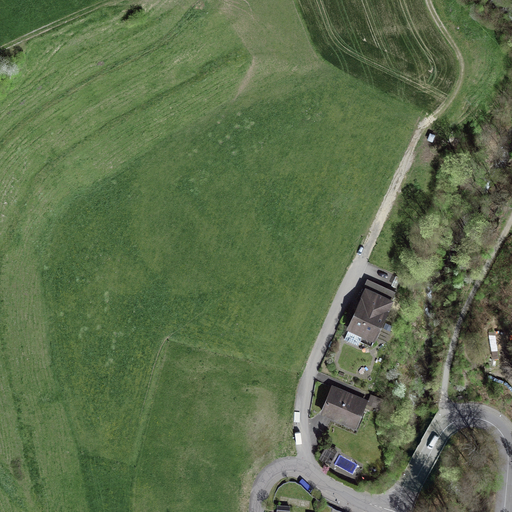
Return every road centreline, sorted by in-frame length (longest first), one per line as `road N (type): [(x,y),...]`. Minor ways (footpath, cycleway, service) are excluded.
road 1 (track): [(428,0),(458,60),(457,85),(420,132),(361,260)]
road 2 (tertiary): [(504,511),(505,441),(474,417),(456,419),(433,443),(404,511)]
road 3 (residential): [(304,466),(305,382),(361,260)]
road 4 (track): [(449,424),(444,397),(461,314),(511,221)]
